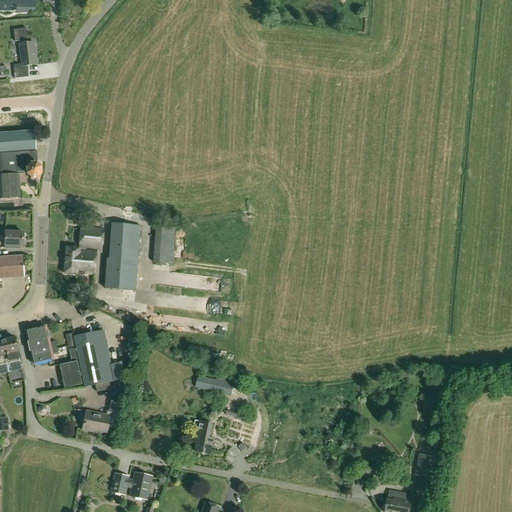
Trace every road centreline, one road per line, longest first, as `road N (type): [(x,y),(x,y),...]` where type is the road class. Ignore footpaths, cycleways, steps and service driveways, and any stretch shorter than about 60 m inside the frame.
road 1 (residential): [(365,501),(42,435),(30,418),(14,320)]
road 2 (unclassified): [(14,320),(29,314),(38,286),(59,99)]
road 3 (unknown): [(29,314),(91,291),(102,217),(93,206),(44,193)]
